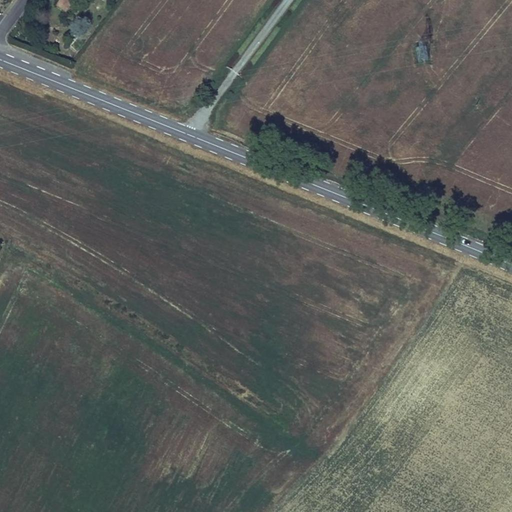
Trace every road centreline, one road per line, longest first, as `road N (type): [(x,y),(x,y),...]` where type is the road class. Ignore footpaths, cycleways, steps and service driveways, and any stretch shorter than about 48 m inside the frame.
road 1 (primary): [(511,264),(192,136)]
road 2 (primary): [(192,136),(0,59)]
road 3 (unclassified): [(286,0),(192,136)]
